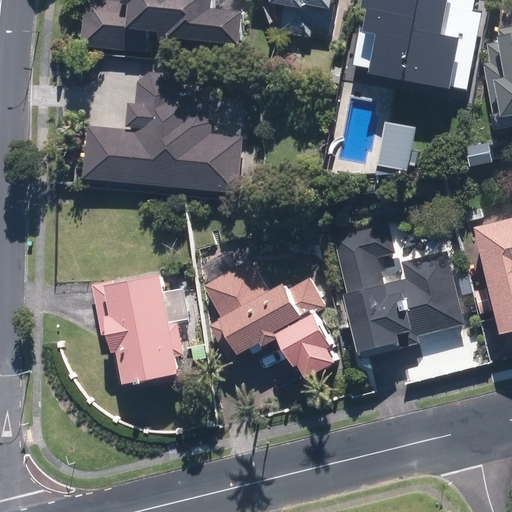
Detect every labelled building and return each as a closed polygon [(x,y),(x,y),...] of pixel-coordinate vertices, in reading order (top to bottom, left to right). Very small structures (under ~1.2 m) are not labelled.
[(88,2),(83,48),(145,54),(147,43),(237,52),(240,18),(208,15),(209,0),(122,0),(122,5),(88,2)] [(325,34),(331,0),(272,0),(271,9),(284,11),(280,33),(308,38),(310,31),(325,34)] [(353,69),(451,88),(469,91),(484,13),(472,10),(473,0),(361,0),(360,8),(365,9),(353,69)] [(483,68),(495,132),(511,128),(511,30),(498,33),(501,44),(488,46),(491,66),(483,68)] [(89,129),(83,181),(236,197),(241,142),(209,138),(211,124),(202,112),(192,100),(180,91),(165,74),(153,72),(137,87),(135,108),(129,107),(126,129),(133,130),(133,134),(89,129)] [(414,132),(384,126),(376,169),(405,175),(414,132)] [(495,140),(465,145),(469,169),(499,163),(495,140)] [(511,223),(473,233),(500,339),(511,336),(511,223)] [(389,226),(334,239),(348,299),(344,300),(357,357),(398,347),(397,343),(464,328),(447,255),(402,265),(407,284),(384,289),(377,259),(395,255),(389,226)] [(210,328),(229,363),(276,338),(295,372),(297,371),(303,383),(333,367),(326,354),(329,352),(311,319),(326,311),(309,279),(284,293),(282,290),(269,297),(251,263),(204,289),(221,322),(210,328)] [(177,378),(158,281),(110,290),(110,287),(94,290),(103,334),(109,332),(119,385),(122,384),(123,388),(177,378)]
